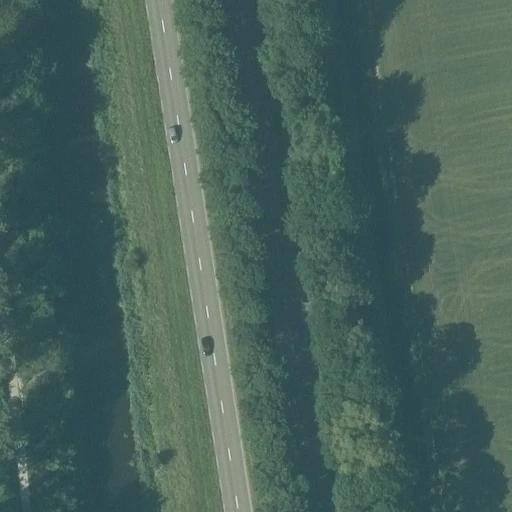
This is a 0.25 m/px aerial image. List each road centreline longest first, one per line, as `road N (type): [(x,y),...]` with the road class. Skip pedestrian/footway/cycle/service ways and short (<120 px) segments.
road 1 (primary): [(319,511),(239,0)]
road 2 (primary): [(159,0),(238,511)]
